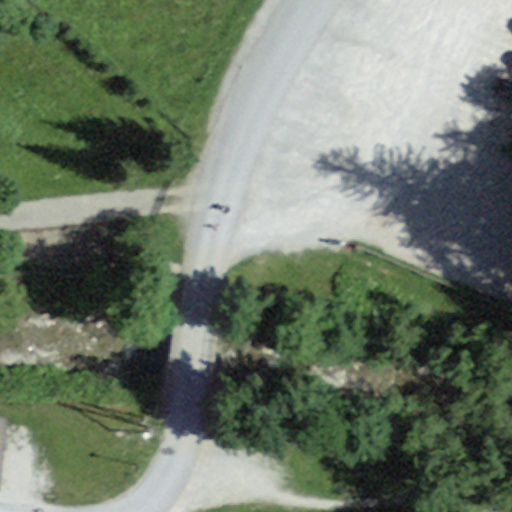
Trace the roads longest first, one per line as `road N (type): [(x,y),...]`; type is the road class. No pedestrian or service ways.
road 1 (unclassified): [(192,308),(229,150),(310,0)]
road 2 (residential): [(136,511),(165,491),(192,308)]
